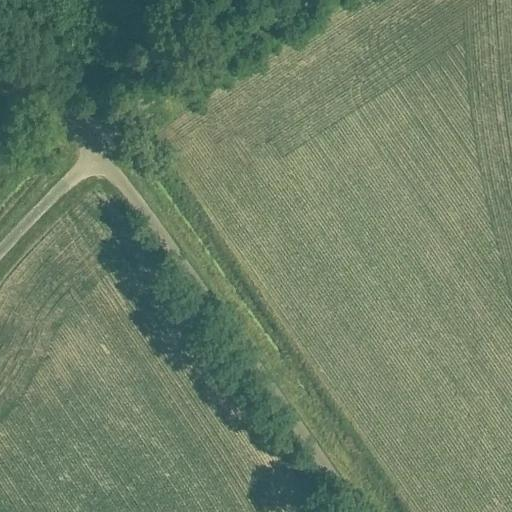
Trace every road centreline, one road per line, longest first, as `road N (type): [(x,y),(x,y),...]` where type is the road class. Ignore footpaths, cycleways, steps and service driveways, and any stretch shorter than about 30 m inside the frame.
road 1 (residential): [(349,511),(99,152)]
road 2 (residential): [(99,152),(0,248)]
road 3 (residential): [(99,152),(0,68)]
